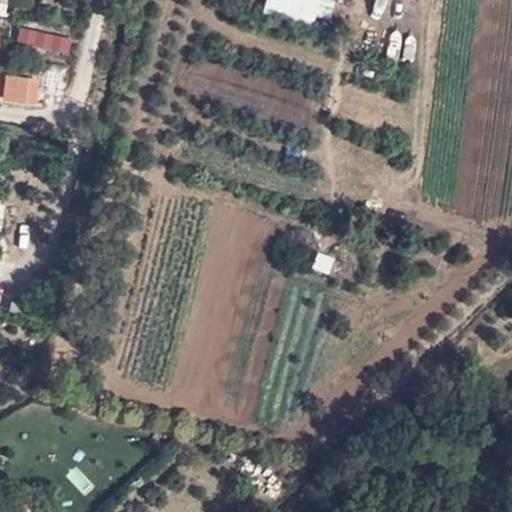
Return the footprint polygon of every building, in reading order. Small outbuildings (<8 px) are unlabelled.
[(74,34),(23,23),(19,41),(70,52),(74,34)] [(50,66),(48,90),(66,92),(68,68),(50,66)] [(42,68),(5,69),(6,96),(42,95),(42,68)] [(80,477),(102,465),(95,452),(73,465),(80,477)] [(23,511),(22,501),(0,503),(0,511),(23,511)]
